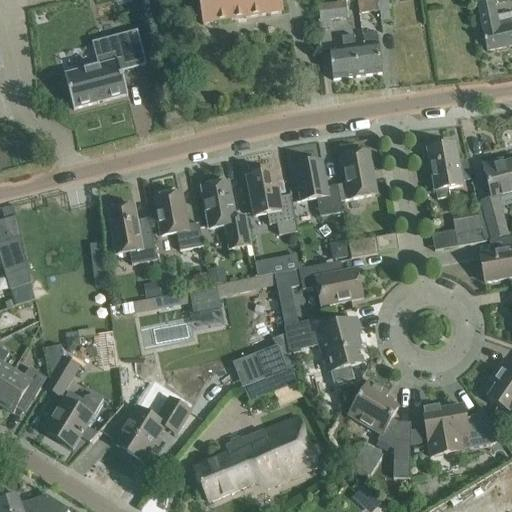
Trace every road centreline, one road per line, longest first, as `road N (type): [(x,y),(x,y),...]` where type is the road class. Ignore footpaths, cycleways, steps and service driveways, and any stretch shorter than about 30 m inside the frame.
road 1 (unclassified): [(0,190),(239,129),(390,107)]
road 2 (residential): [(424,293),(402,306),(395,331),(406,354),(428,364),(451,357),(465,338),(457,304),(436,293)]
road 3 (residential): [(424,293),(390,107)]
road 4 (residential): [(107,511),(0,452)]
road 5 (unclassified): [(390,107),(511,93)]
